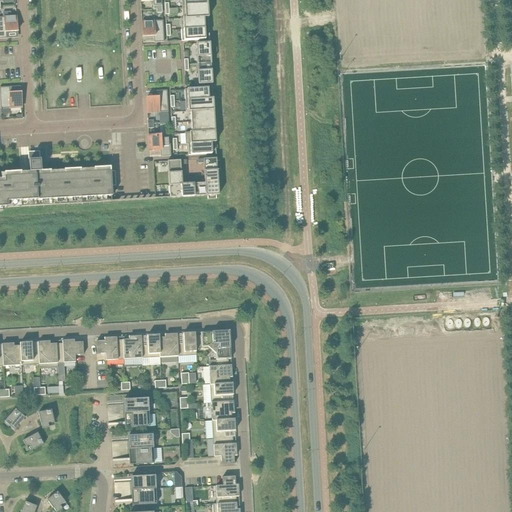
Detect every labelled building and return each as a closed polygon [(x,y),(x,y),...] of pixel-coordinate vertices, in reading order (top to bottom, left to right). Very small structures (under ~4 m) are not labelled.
[(208,18),(207,6),(182,8),(182,18),(182,19),(203,17),(204,18),(208,18)] [(6,32),(17,32),(16,16),(0,17),(0,38),(6,38),(6,32)] [(182,18),(180,18),(181,30),(204,28),(204,18),(203,17),(182,19),(182,18)] [(142,37),(144,37),(153,36),(154,42),(164,42),(162,20),(141,22),(142,37)] [(181,30),(182,41),(205,39),(204,28),(181,30)] [(210,63),(210,56),(209,43),(196,44),(197,64),(210,63)] [(212,84),(210,63),(197,64),(198,85),(212,84)] [(9,87),(0,87),(0,102),(0,109),(21,108),(20,92),(10,93),(9,87)] [(208,99),(208,88),(184,89),(185,100),(208,99)] [(157,97),(146,98),(147,113),(168,112),(166,90),(156,91),(157,97)] [(186,112),(190,112),(190,111),(209,110),(209,109),(213,109),(212,98),(208,99),(185,100),(186,112)] [(214,120),(213,113),(213,109),(209,109),(209,110),(190,111),(190,112),(191,122),(214,120)] [(210,132),(214,132),(214,120),(191,122),(191,132),(191,133),(210,131),(210,132)] [(185,144),(188,144),(211,142),(211,143),(215,143),(214,132),(210,132),(210,131),(191,133),(191,132),(185,133),(185,144)] [(149,151),(151,151),(160,150),(160,157),(170,156),(169,135),(148,136),(149,151)] [(188,144),(188,155),(211,154),(211,143),(211,142),(188,144)] [(112,202),(112,201),(110,167),(108,167),(108,168),(95,168),(94,168),(94,169),(80,169),(79,169),(65,170),(64,170),(49,171),(40,172),(39,155),(39,156),(36,156),(29,156),(28,156),(29,172),(21,173),(20,173),(19,173),(16,173),(4,174),(0,173),(0,208),(68,204),(68,205),(69,205),(69,204),(72,204),(72,205),(74,205),(74,204),(77,204),(78,204),(81,203),(81,204),(83,204),(83,203),(112,202)] [(204,184),(217,183),(216,159),(197,160),(197,164),(203,163),(204,183),(204,184)] [(167,161),(168,186),(181,185),(181,184),(180,164),(186,164),(186,160),(167,161)] [(168,186),(169,198),(194,197),(192,178),(189,178),(189,184),(181,184),(181,185),(168,186)] [(196,178),(192,178),(194,197),(218,195),(217,183),(204,184),(204,183),(196,184),(196,178)] [(195,333),(194,333),(196,356),(196,355),(196,348),(208,347),(211,351),(229,331),(211,332),(209,332),(200,333),(201,335),(195,336),(195,333)] [(229,331),(211,351),(215,354),(216,366),(208,366),(208,367),(231,366),(231,365),(228,366),(228,360),(231,359),(230,351),(230,349),(230,342),(229,331)] [(176,334),(178,357),(196,356),(194,333),(192,333),(190,334),(190,333),(189,333),(182,334),(183,344),(177,345),(176,334)] [(159,335),(158,335),(160,358),(178,357),(176,334),(172,335),(172,334),(171,334),(167,335),(164,335),(165,338),(159,338),(159,335)] [(146,336),(147,338),(147,346),(141,347),(141,336),(140,336),(142,359),(160,358),(158,335),(156,335),(154,336),(154,335),(153,335),(146,336)] [(129,337),(129,340),(122,340),(124,360),(142,359),(140,336),(136,337),(136,336),(135,336),(129,337)] [(104,338),(104,341),(96,341),(97,354),(105,354),(105,361),(124,360),(122,340),(116,340),(116,338),(111,338),(104,338)] [(62,343),(56,344),(57,368),(58,368),(57,364),(75,363),(75,355),(83,355),(82,342),(74,343),(74,340),(67,340),(67,341),(62,341),(62,343)] [(49,341),(43,342),(42,342),(38,342),(39,369),(57,368),(56,344),(50,344),(49,341)] [(31,342),(25,343),(24,343),(22,343),(20,343),(21,366),(39,365),(39,369),(38,342),(37,342),(38,353),(32,353),(32,345),(31,342)] [(6,344),(2,344),(3,367),(21,366),(20,343),(19,343),(19,346),(14,346),(14,343),(7,344),(6,344)] [(231,366),(208,367),(209,385),(232,384),(232,383),(229,383),(229,378),(232,377),(232,375),(231,371),(231,370),(231,366)] [(232,384),(209,385),(210,403),(233,402),(233,401),(222,402),(222,396),(233,395),(233,393),(232,389),(233,389),(232,388),(232,386),(232,384)] [(124,414),(148,413),(148,399),(127,400),(127,408),(124,408),(124,404),(107,405),(107,406),(123,405),(124,414)] [(233,402),(210,403),(211,421),(234,420),(234,419),(231,419),(231,414),(234,413),(234,411),(233,407),(234,407),(234,406),(233,406),(233,402)] [(25,417),(17,410),(15,409),(6,418),(11,423),(9,425),(14,430),(25,417)] [(51,409),(38,412),(42,429),(49,427),(48,424),(54,422),(51,409)] [(148,413),(124,414),(125,422),(108,423),(125,422),(125,418),(128,418),(128,428),(149,427),(148,413)] [(234,420),(211,421),(212,439),(232,438),(232,437),(224,438),(224,432),(232,432),(235,431),(234,425),(235,425),(235,424),(234,424),(234,422),(234,420)] [(37,432),(32,436),(23,440),(26,446),(29,445),(32,450),(44,444),(37,432)] [(129,450),(153,449),(152,435),(131,436),(132,444),(129,444),(128,440),(112,441),(112,442),(128,441),(129,450)] [(232,438),(212,439),(214,457),(221,457),(221,465),(234,464),(233,456),(236,456),(236,449),(235,444),(233,444),(232,438)] [(153,449),(129,450),(129,458),(113,459),(130,458),(129,454),(132,454),(133,464),(154,463),(153,449)] [(131,491),(155,490),(155,476),(134,477),(134,485),(131,485),(131,481),(114,482),(114,483),(131,482),(131,491)] [(238,485),(235,485),(235,477),(222,477),(222,485),(215,486),(216,504),(236,503),(236,497),(238,497),(238,492),(239,492),(239,491),(238,491),(238,487),(238,485)] [(155,490),(131,491),(131,499),(115,500),(132,499),(132,495),(135,495),(135,505),(137,505),(147,505),(156,504),(155,490)] [(57,492),(55,493),(47,500),(55,511),(57,511),(62,509),(60,506),(65,502),(57,492)] [(34,511),(37,506),(27,502),(25,501),(20,511),(34,511)] [(236,503),(216,504),(212,504),(212,511),(239,511),(239,509),(236,509),(236,503)]
